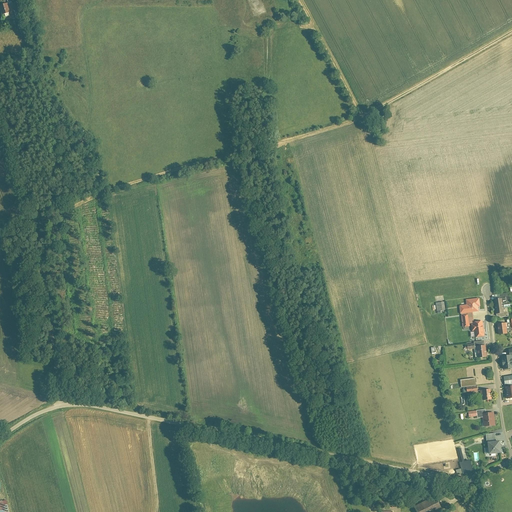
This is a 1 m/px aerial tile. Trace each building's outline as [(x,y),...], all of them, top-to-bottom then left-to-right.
[(7,3),(0,5),(0,6),(2,15),(10,13),(10,12),(19,9),(16,2),(8,4),(7,3)] [(461,307),(461,314),(479,313),(479,307),(481,307),(481,300),(467,300),(467,307),(461,307)] [(495,301),(496,309),(495,310),(496,319),(509,318),(509,308),(505,309),(504,300),(495,301)] [(436,303),(437,312),(445,312),(444,303),(436,303)] [(474,323),(475,338),(484,337),(484,322),(474,323)] [(499,325),(499,335),(507,335),(507,325),(499,325)] [(464,348),(465,354),(476,353),(477,360),(485,359),(484,347),(464,348)] [(511,355),(503,356),(504,370),(511,369),(511,355)] [(481,391),(482,401),(493,401),(492,391),(481,391)] [(483,418),(484,427),(496,426),(495,414),(489,414),(489,410),(470,411),(470,418),(483,418)] [(499,442),(488,443),(489,454),(500,453),(499,442)] [(457,450),(460,462),(465,461),(462,449),(457,450)] [(435,495),(413,506),(416,511),(441,511),(443,511),(435,495)]
